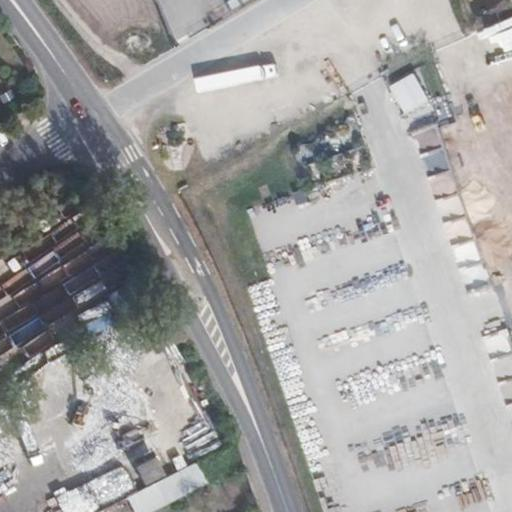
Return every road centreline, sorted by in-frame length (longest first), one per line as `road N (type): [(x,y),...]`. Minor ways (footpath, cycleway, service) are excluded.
road 1 (unknown): [(347,0),(508,511)]
road 2 (tertiary): [(97,115),(192,283),(287,511)]
road 3 (residential): [(97,115),(288,0)]
road 4 (tertiary): [(11,0),(97,115)]
road 5 (track): [(61,0),(91,42),(145,86)]
